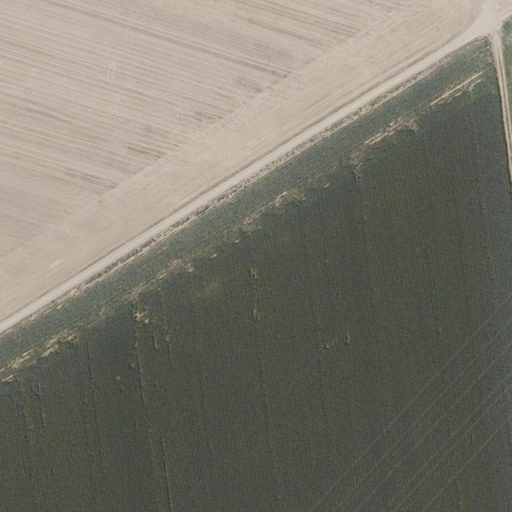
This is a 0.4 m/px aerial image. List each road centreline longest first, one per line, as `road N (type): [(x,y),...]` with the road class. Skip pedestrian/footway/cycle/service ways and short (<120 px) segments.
road 1 (track): [(511,8),(0,329)]
road 2 (track): [(485,25),(495,39),(511,171)]
